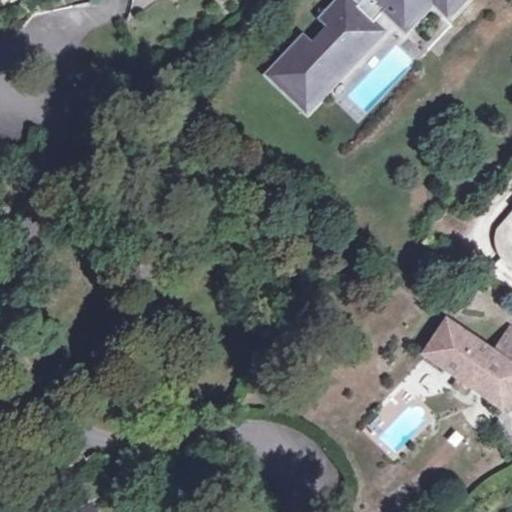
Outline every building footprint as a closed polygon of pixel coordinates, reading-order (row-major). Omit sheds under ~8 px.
[(331,71),(337,77),(382,31),(374,23),(386,11),(404,29),(428,4),(431,0),(364,0),(357,7),(350,0),(344,0),(325,20),(333,28),(312,49),(301,39),(271,70),(295,94),(309,79),(316,86),(331,71)] [(431,0),(428,4),(444,20),(462,0),(431,0)] [(428,4),(404,29),(428,52),(452,27),(444,20),(428,4)] [(309,107),(337,77),(331,71),(316,86),(309,79),(295,94),(309,107)] [(511,213),(497,231),(500,254),(511,263),(511,213)] [(511,266),(495,261),(489,276),(511,284),(511,266)] [(511,332),(508,330),(491,355),(446,322),(425,355),(456,379),(451,386),(462,393),(468,386),(501,410),(511,392),(511,332)]
